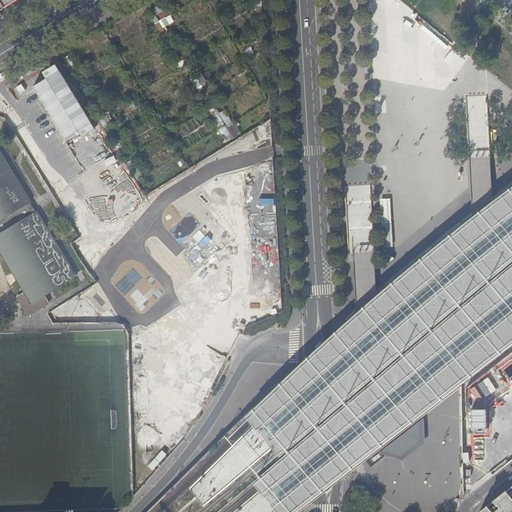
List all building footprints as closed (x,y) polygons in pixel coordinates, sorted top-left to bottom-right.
[(0,0),(0,4),(3,9),(17,0),(0,0)] [(163,27),(173,21),(169,15),(159,21),(163,27)] [(73,175),(114,154),(100,128),(106,125),(102,117),(91,123),(58,61),(42,70),(46,77),(33,84),(65,144),(46,154),(53,167),(66,161),(73,175)] [(36,82),(45,76),(42,71),(33,77),(36,82)] [(225,137),(232,134),(227,125),(232,122),(225,110),(213,116),(225,137)] [(0,220),(30,202),(0,152),(0,220)] [(511,264),(511,189),(494,203),(470,222),(418,264),(379,296),(349,322),(304,362),(241,423),(275,463),(488,284),(511,264)] [(151,200),(162,195),(160,190),(149,195),(151,200)] [(390,198),(382,198),(383,234),(391,233),(390,198)] [(0,234),(0,252),(25,293),(17,298),(29,316),(49,304),(45,297),(76,277),(37,212),(0,234)] [(264,228),(251,232),(257,249),(269,245),(264,228)] [(372,384),(282,460),(250,487),(269,511),(300,511),(344,477),(421,418),(460,387),(511,346),(511,266),(500,276),(459,311),(372,384)] [(270,278),(255,279),(256,294),(270,293),(270,278)] [(511,511),(511,486),(480,511),(511,511)]
